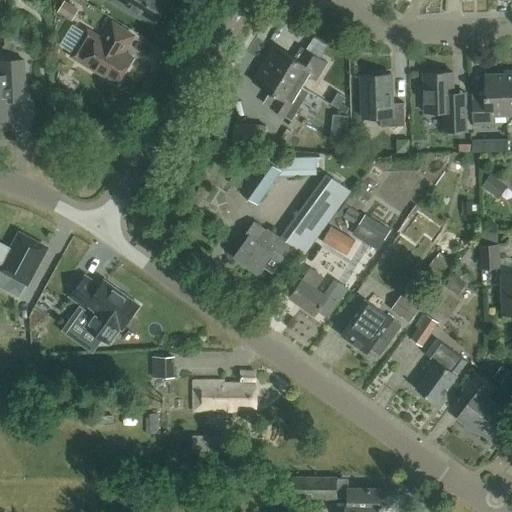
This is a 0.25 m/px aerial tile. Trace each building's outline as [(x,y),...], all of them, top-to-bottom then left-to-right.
[(72,20),(79,8),(64,0),(58,11),(72,20)] [(112,0),(153,25),(168,0),(112,0)] [(133,58),(124,52),(134,35),(113,22),(102,39),(99,37),(83,63),(117,84),(133,58)] [(264,63),(302,86),(308,76),(316,81),(327,62),(306,49),(299,60),(274,45),(264,63)] [(0,119),(9,119),(9,106),(9,99),(26,98),(24,60),(0,61),(1,76),(0,75),(0,119)] [(310,91),(302,86),(264,63),(253,81),(277,96),(270,107),(292,120),(310,91)] [(507,116),(506,71),(505,71),(505,73),(485,74),(486,100),(472,100),(473,126),(495,125),(495,117),(507,116)] [(425,112),(444,112),(445,131),(467,130),(466,101),(454,101),(453,72),(423,73),(425,112)] [(405,126),(405,103),(393,103),(392,74),(362,75),(363,118),(381,117),(381,127),(405,126)] [(338,92),(331,103),(347,113),(350,108),(342,103),(346,97),(338,92)] [(331,142),(347,143),(349,115),(333,114),(331,142)] [(232,144),(264,148),(267,125),(234,121),(232,144)] [(472,139),(473,152),(486,152),(486,139),(472,139)] [(282,170),(271,162),(264,158),(240,191),(258,204),(282,170)] [(306,254),(356,185),(336,171),(286,241),(306,254)] [(240,189),(245,181),(235,174),(229,182),(240,189)] [(354,223),(360,213),(349,206),(343,216),(354,223)] [(383,241),(391,229),(365,213),(358,226),(383,241)] [(394,244),(411,256),(419,245),(426,250),(435,236),(412,219),(394,244)] [(259,272),(263,265),(273,272),(291,246),(266,228),(265,229),(255,221),(246,233),(249,236),(236,255),(259,272)] [(347,255),(356,240),(331,226),(322,241),(347,255)] [(480,232),(481,244),(480,244),(481,268),(501,267),(502,275),(503,314),(511,313),(511,261),(511,260),(500,260),(499,244),(498,243),(497,231),(480,232)] [(0,261),(5,264),(2,269),(27,283),(46,247),(21,234),(13,249),(3,244),(0,243),(0,261)] [(328,316),(348,289),(335,280),(325,294),(315,287),(323,278),(310,268),(291,296),(317,315),(321,310),(328,316)] [(274,272),(254,286),(273,313),(293,300),(274,272)] [(89,303),(97,308),(86,323),(110,341),(121,326),(123,327),(139,304),(105,279),(100,286),(86,276),(72,295),(87,306),(89,303)] [(410,322),(415,315),(420,308),(401,295),(390,309),(410,322)] [(380,353),(395,331),(400,324),(388,315),(365,300),(363,304),(355,315),(343,333),(368,352),(372,347),(380,353)] [(423,312),(415,325),(418,327),(411,338),(422,346),(438,322),(423,312)] [(457,372),(466,360),(437,339),(426,354),(436,361),(418,387),(439,402),(459,373),(457,372)] [(152,377),(175,377),(175,356),(152,356),(152,377)] [(501,383),(508,372),(501,366),(493,377),(501,383)] [(251,407),(257,407),(257,372),(241,372),(241,382),(195,381),(195,409),(251,410),(251,407)] [(498,422),(506,410),(487,397),(494,387),(475,374),(462,391),(472,398),(458,418),(477,431),(478,429),(492,439),(502,424),(498,422)] [(146,434),(159,433),(159,413),(148,413),(148,417),(146,418),(146,434)] [(121,469),(121,480),(139,480),(139,468),(121,469)] [(337,499),(337,476),(291,476),(291,498),(337,499)] [(381,489),(369,489),(348,489),(347,511),(382,511),(382,499),(381,499),(381,489)]
